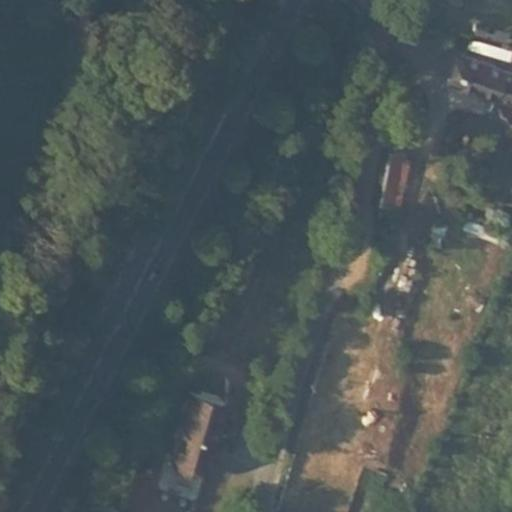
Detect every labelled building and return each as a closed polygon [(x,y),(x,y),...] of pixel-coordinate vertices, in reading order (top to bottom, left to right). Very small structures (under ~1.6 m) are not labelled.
[(470,0),(457,0),(455,5),(468,10),(470,0)] [(485,108),(511,116),(511,71),(461,54),(452,83),(489,96),(485,108)] [(380,189),(396,192),(403,153),(388,149),(380,189)] [(243,381),(210,370),(189,432),(190,441),(197,448),(206,451),(215,450),(222,443),(235,404),(243,381)] [(242,406),(235,404),(222,443),(215,450),(219,457),(229,447),(242,406)]
